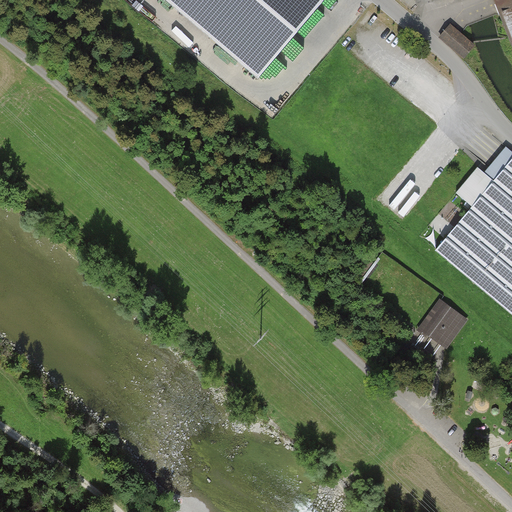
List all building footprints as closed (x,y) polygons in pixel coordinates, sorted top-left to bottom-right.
[(324,0),(168,0),(259,76),(324,0)] [(511,0),(497,0),(511,40),(511,0)] [(474,46),(450,26),(440,37),(464,57),(474,46)] [(473,206),(435,251),(511,314),(511,152),(508,149),(488,174),(481,168),(459,194),(473,206)] [(468,318),(440,298),(419,328),(447,348),(468,318)]
